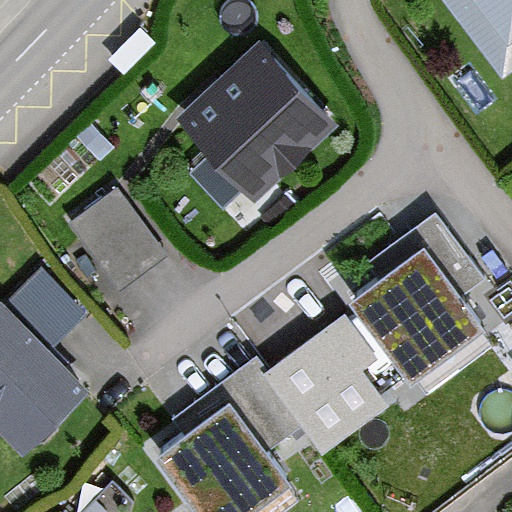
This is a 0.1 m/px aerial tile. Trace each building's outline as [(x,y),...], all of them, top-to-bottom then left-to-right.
[(511,0),(468,0),(503,43),(511,35),(511,0)] [(326,128),(253,42),(168,121),(246,203),(326,128)] [(119,172),(70,206),(115,270),(164,235),(119,172)] [(416,243),(346,300),(409,382),(474,327),(416,243)] [(30,264),(0,293),(0,433),(15,448),(80,386),(42,347),(78,313),(30,264)] [(222,399),(144,454),(188,511),(252,511),(287,487),(222,399)] [(81,511),(66,494),(45,511),(81,511)]
